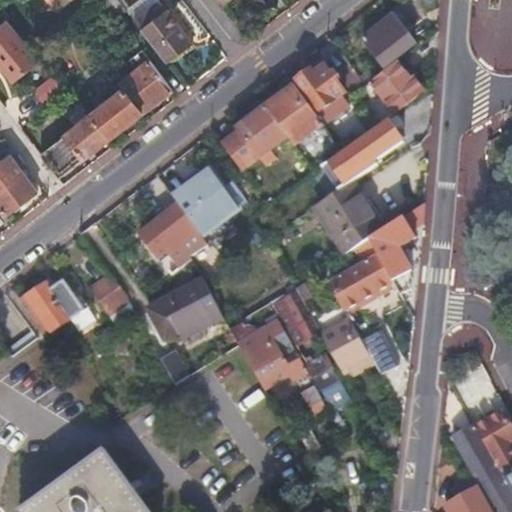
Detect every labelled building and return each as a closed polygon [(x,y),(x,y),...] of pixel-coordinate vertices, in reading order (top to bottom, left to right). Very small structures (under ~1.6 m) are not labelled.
[(45,0),(54,12),(71,0),(45,0)] [(113,21),(117,18),(127,11),(126,10),(119,1),(118,0),(98,0),(110,17),(113,21)] [(140,29),(167,9),(159,0),(140,0),(126,10),(127,11),(134,20),(140,29)] [(140,29),(166,63),(193,44),(167,9),(140,29)] [(364,40),(385,67),(415,44),(394,17),(364,40)] [(41,62),(30,47),(8,20),(0,25),(0,64),(14,83),(41,62)] [(111,74),(119,84),(149,60),(141,50),(111,74)] [(149,60),(119,84),(123,90),(141,114),(171,89),(149,60)] [(411,80),(398,63),(378,79),(372,83),(396,114),(424,91),(414,78),(411,80)] [(360,78),(351,66),(338,76),(336,72),(332,76),(326,68),(315,76),(312,72),(299,81),(321,112),(329,123),(351,107),(343,96),(345,94),(362,81),(360,78)] [(360,78),(362,81),(367,87),(372,83),(378,79),(371,71),(360,78)] [(268,109),(288,136),(316,115),(297,88),(268,109)] [(109,139),(141,114),(123,90),(91,116),(109,139)] [(58,179),(109,139),(91,116),(82,104),(71,112),(79,123),(39,155),(58,179)] [(243,172),(289,137),(288,136),(268,109),(268,108),(239,130),(242,134),(225,147),(243,172)] [(400,126),(394,118),(389,122),(373,133),(356,145),(370,166),(406,142),(404,139),(397,129),(400,126)] [(407,137),(400,126),(397,129),(404,139),(407,137)] [(222,143),(225,147),(242,134),(239,130),(222,143)] [(342,154),(326,166),(334,176),(351,165),(342,154)] [(0,212),(4,218),(37,193),(10,157),(0,164),(0,212)] [(301,179),(311,171),(302,159),(291,166),(301,179)] [(211,168),(189,184),(192,189),(215,173),(211,168)] [(174,196),(191,219),(202,235),(240,208),(215,173),(192,189),(189,184),(174,196)] [(318,206),(349,254),(357,249),(366,243),(371,240),(386,230),(372,209),(377,206),(359,179),(355,182),(318,206)] [(414,230),(424,225),(426,224),(427,205),(426,205),(386,230),(371,240),(396,285),(403,298),(415,291),(415,279),(412,273),(414,272),(401,247),(418,238),(414,230)] [(202,235),(191,219),(149,249),(161,264),(162,263),(172,275),(183,266),(192,260),(190,257),(209,245),(202,235)] [(364,263),(330,282),(338,296),(346,311),(351,319),(353,324),(360,319),(354,309),(396,285),(371,240),(366,243),(357,249),(364,263)] [(126,295),(111,274),(93,287),(118,327),(137,316),(126,295)] [(225,316),(203,279),(148,311),(166,342),(180,333),(184,340),(225,316)] [(48,283),(21,301),(45,336),(85,309),(76,297),(80,294),(75,287),(71,290),(65,280),(52,289),(48,283)] [(298,345),(320,332),(298,292),(296,288),(273,302),(298,345)] [(309,372),(278,315),(265,322),(266,324),(261,327),(262,329),(257,328),(257,326),(250,325),(248,321),(244,324),(243,323),(234,329),(267,388),(293,374),(296,379),(309,372)] [(345,373),(351,370),(372,358),(363,342),(353,324),(351,319),(323,334),(345,373)] [(38,338),(33,331),(7,350),(11,356),(38,338)] [(382,332),(364,342),(382,375),(400,365),(382,332)] [(161,360),(175,385),(189,376),(175,351),(161,360)] [(335,411),(338,409),(352,401),(340,379),(326,354),(319,357),(314,360),(312,355),(306,359),(319,382),(322,389),(335,411)] [(354,375),(375,364),(374,362),(372,358),(351,370),(354,375)] [(315,386),(303,392),(315,414),(327,408),(315,386)] [(342,431),(345,436),(350,433),(338,409),(335,411),(333,412),(343,430),(342,431)] [(500,471),(511,463),(511,445),(510,442),(511,441),(511,428),(502,410),(475,426),(500,471)] [(475,426),(474,425),(457,435),(450,439),(473,479),(492,511),(511,511),(511,491),(503,475),(500,471),(475,426)] [(152,511),(106,449),(19,511),(152,511)] [(511,470),(511,463),(500,471),(503,475),(511,470)] [(511,470),(503,475),(511,491),(511,470)] [(447,511),(492,511),(473,479),(451,491),(455,499),(444,506),(447,511)]
